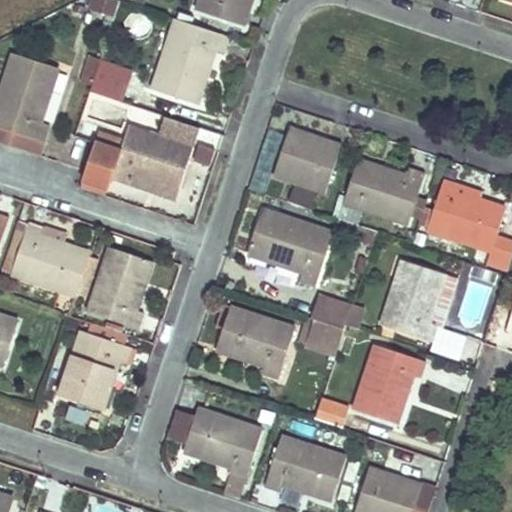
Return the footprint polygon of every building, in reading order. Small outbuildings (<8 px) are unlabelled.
[(115,16),(119,2),(113,0),(92,0),(90,8),(115,16)] [(200,0),(197,12),(245,27),(250,12),(246,10),(249,0),(200,0)] [(196,105),(216,50),(225,53),(230,39),(177,21),(153,91),(196,105)] [(39,124),(58,70),(37,62),(17,55),(15,55),(0,98),(0,127),(45,143),(50,128),(39,124)] [(94,85),(102,62),(101,62),(94,60),(93,59),(85,82),(94,85)] [(122,103),(133,73),(102,62),(94,85),(92,93),(122,103)] [(180,190),(194,149),(130,128),(125,143),(121,152),(95,144),(86,173),(83,180),(109,189),(113,178),(129,184),(133,174),(180,190)] [(326,194),(343,147),(328,141),(326,145),(307,139),(308,134),(291,129),(275,176),(326,194)] [(125,143),(99,134),(95,144),(121,152),(125,143)] [(216,152),(200,146),(195,161),(211,167),(216,152)] [(417,199),(426,174),(410,168),(406,178),(359,162),(345,204),(407,225),(411,215),(417,199)] [(180,190),(133,174),(129,184),(176,200),(177,200),(180,190)] [(106,198),(109,189),(83,180),(83,181),(80,190),(82,190),(106,198)] [(511,240),(498,236),(507,212),(480,202),(484,193),(445,180),(427,231),(491,252),(486,265),(509,273),(511,263),(511,240)] [(420,218),(426,202),(425,201),(417,199),(411,215),(413,215),(420,218)] [(316,289),(334,234),(264,210),(249,254),(304,272),(300,283),(316,289)] [(0,249),(10,220),(0,215),(0,249)] [(78,295),(90,258),(90,257),(41,239),(45,231),(30,225),(23,242),(14,239),(2,275),(8,278),(9,273),(14,274),(13,277),(64,293),(77,298),(78,295)] [(134,311),(150,263),(109,248),(87,313),(138,330),(144,314),(134,311)] [(85,297),(97,261),(90,258),(78,295),(83,297),(85,297)] [(433,343),(437,328),(438,327),(428,324),(444,276),(403,261),(381,326),(433,343)] [(458,280),(444,276),(428,324),(438,327),(437,328),(442,329),(458,280)] [(346,325),(352,308),(352,306),(320,295),(312,318),(315,319),(345,329),(346,325)] [(279,380),(296,329),(232,307),(218,349),(265,365),(262,374),(279,380)] [(358,329),(364,312),(352,308),(346,325),(358,329)] [(164,321),(144,314),(138,330),(159,337),(164,321)] [(0,364),(4,365),(19,323),(0,316),(0,364)] [(306,347),(315,319),(312,318),(308,316),(299,345),(306,347)] [(335,358),(345,329),(315,319),(306,347),(335,358)] [(128,339),(90,326),(87,335),(109,342),(125,348),(128,339)] [(100,411),(117,362),(127,365),(132,350),(125,348),(109,342),(87,335),(86,334),(81,333),(59,397),(100,411)] [(394,424),(411,375),(421,379),(427,363),(377,346),(354,410),(394,424)] [(343,429),(350,409),(322,399),(315,419),(343,429)] [(240,500),(263,431),(198,409),(195,419),(187,446),(185,452),(232,468),(224,494),(240,500)] [(187,446),(195,419),(178,412),(168,440),(187,446)] [(333,501),(347,459),(282,437),(264,489),(280,494),(284,484),(333,501)] [(413,511),(423,486),(371,468),(355,511),(413,511)] [(0,511),(10,511),(14,503),(0,498),(0,511)]
